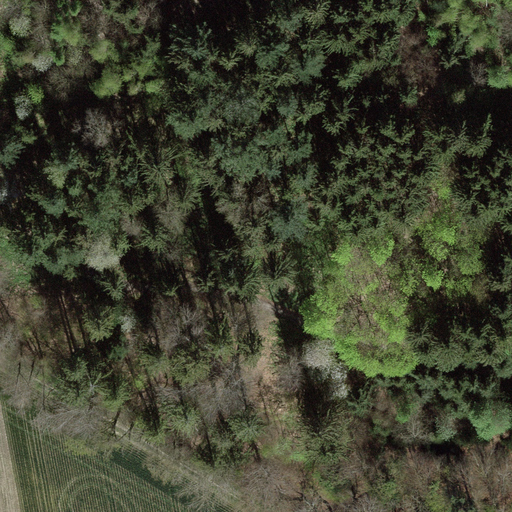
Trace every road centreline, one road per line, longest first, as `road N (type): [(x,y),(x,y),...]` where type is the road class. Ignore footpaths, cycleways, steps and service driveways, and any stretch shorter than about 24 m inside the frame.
road 1 (unknown): [(511,381),(356,344),(250,296),(143,290),(0,233)]
road 2 (track): [(0,360),(255,511)]
